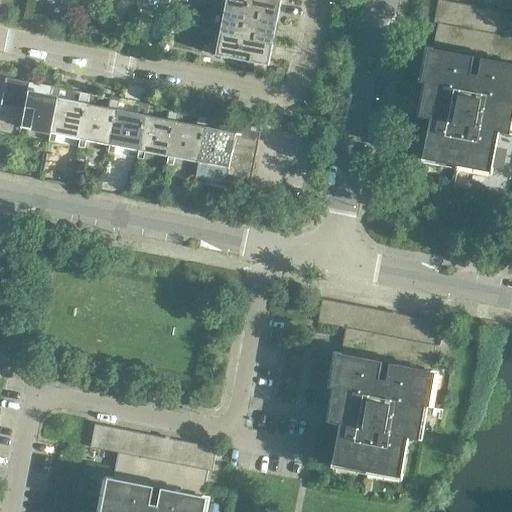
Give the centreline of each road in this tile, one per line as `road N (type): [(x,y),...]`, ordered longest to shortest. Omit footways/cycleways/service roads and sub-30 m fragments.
road 1 (residential): [(0,38),(284,93),(300,86),(317,0)]
road 2 (residential): [(14,511),(37,397),(233,433)]
road 3 (tertiary): [(270,247),(0,195)]
road 4 (tertiary): [(332,257),(381,0)]
road 5 (residential): [(233,433),(270,247)]
road 6 (tertiary): [(511,296),(332,257)]
